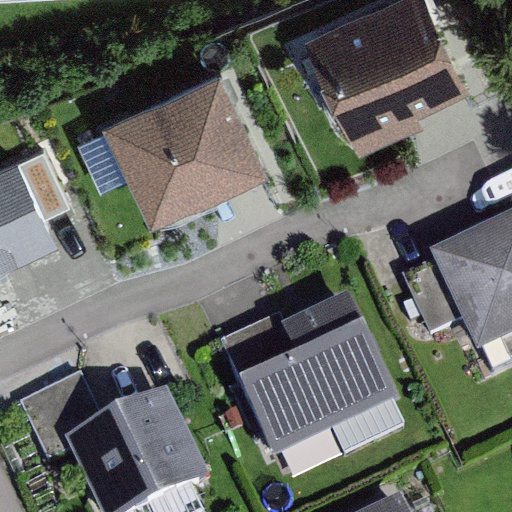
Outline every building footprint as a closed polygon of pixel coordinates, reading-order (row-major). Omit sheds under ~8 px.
[(441,0),(386,0),(313,33),(365,148),(430,119),(423,104),(477,80),(441,0)] [(227,66),(111,117),(156,216),(271,164),(227,66)] [(0,261),(63,230),(24,150),(0,162),(0,261)] [(442,271),(418,282),(441,334),(468,322),(483,355),(511,341),(511,226),(437,260),(442,271)] [(301,365),(248,389),(283,465),(405,411),(357,304),(288,335),(301,365)] [(91,371),(24,402),(54,463),(75,453),(103,511),(165,511),(222,485),(176,389),(114,418),(91,371)]
